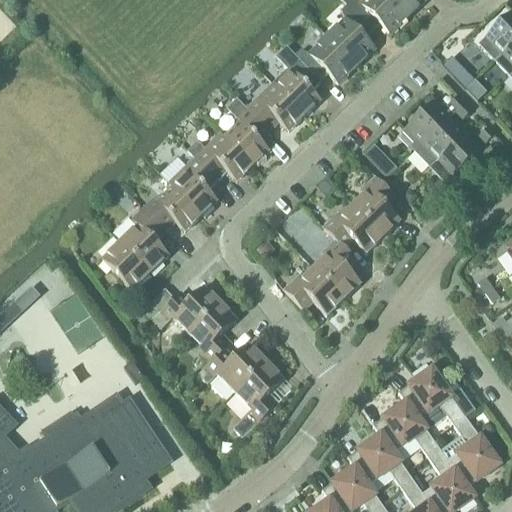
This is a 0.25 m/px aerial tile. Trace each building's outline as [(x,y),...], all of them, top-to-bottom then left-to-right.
[(389,37),(407,20),(387,0),(367,0),(362,6),(356,0),(340,0),(340,1),(346,8),(367,30),(375,22),(389,37)] [(422,0),(387,0),(407,20),(425,2),(422,0)] [(359,37),(367,30),(346,8),(340,13),(345,23),(327,40),(356,69),(374,52),(359,37)] [(511,16),(478,49),(493,65),(511,46),(511,16)] [(337,86),(356,69),(327,40),(310,56),(301,52),(295,58),(299,62),(306,68),(313,76),(316,79),(323,72),(337,86)] [(511,76),(511,46),(493,65),(508,80),(509,80),(511,76)] [(303,86),(313,76),(306,68),(299,62),(295,58),(287,49),(274,62),(285,73),(272,86),(304,119),(315,108),(312,105),(317,100),(303,86)] [(471,83),(460,71),(453,78),(464,90),(471,83)] [(473,85),(466,92),(477,104),(484,97),(473,85)] [(289,127),(292,130),(304,119),(272,86),(246,111),(269,134),(278,125),(284,132),(289,127)] [(246,111),(237,101),(226,112),(239,125),(224,139),(252,169),(263,158),(260,155),(265,150),(259,144),(269,134),(246,111)] [(464,108),(457,101),(448,109),(455,117),(464,108)] [(433,108),(403,136),(418,152),(448,124),(455,117),(448,109),(444,113),(440,109),(437,112),(433,108)] [(471,116),(464,108),(455,117),(462,124),(471,116)] [(418,152),(414,155),(430,171),(463,139),(448,124),(418,152)] [(494,139),(487,132),(479,140),(485,147),(494,139)] [(240,180),(252,169),(224,139),(208,154),(196,142),(186,152),(195,161),(217,184),(226,175),(233,182),(237,177),(240,180)] [(478,154),(463,139),(430,171),(445,187),(456,175),(465,184),(479,170),(471,161),(478,154)] [(206,194),(217,184),(195,161),(184,171),(188,174),(172,189),(201,218),(212,208),(208,205),(213,201),(206,194)] [(386,165),(377,173),(385,181),(394,173),(386,165)] [(369,193),(352,209),(382,241),(400,224),(385,210),(395,201),(376,181),(365,190),(369,193)] [(189,230),(201,218),(172,189),(156,204),(153,202),(143,211),(163,232),(166,236),(176,226),(181,231),(185,227),(189,230)] [(382,241),(352,209),(335,225),(332,222),(322,231),(335,244),(343,252),(353,243),(366,256),(382,241)] [(163,232),(143,211),(132,221),(138,227),(120,245),(150,276),(168,258),(152,242),(163,232)] [(274,254),(266,244),(255,253),(263,263),(274,254)] [(345,273),(355,264),(343,252),(335,244),(326,252),(329,256),(313,272),(343,304),(360,287),(345,273)] [(150,276),(120,245),(101,262),(131,294),(149,276),(150,276)] [(343,304),(313,272),(296,288),(293,285),(284,293),(302,314),(311,305),(326,320),(343,304)] [(485,282),(477,287),(485,297),(492,292),(485,282)] [(21,298),(28,306),(39,296),(32,288),(21,298)] [(203,290),(183,310),(174,300),(150,323),(160,333),(173,320),(188,336),(218,306),(203,290)] [(174,300),(165,291),(142,313),(150,323),(174,300)] [(499,302),(492,292),(485,297),(492,307),(499,302)] [(218,306),(188,336),(205,353),(201,357),(209,366),(225,351),(226,352),(231,348),(221,338),(236,324),(218,306)] [(225,351),(209,366),(197,377),(207,387),(216,378),(233,395),(264,365),(248,348),(234,361),(226,352),(225,351)] [(142,379),(131,363),(122,368),(134,385),(142,379)] [(283,385),(264,365),(233,395),(230,398),(247,417),(231,431),(241,442),(277,407),(269,398),(283,385)] [(465,422),(432,374),(398,398),(399,399),(399,398),(405,407),(406,407),(418,424),(439,409),(454,430),(465,422)] [(0,511),(61,511),(70,507),(73,511),(122,511),(152,493),(147,483),(172,466),(129,401),(122,405),(116,397),(80,421),(77,416),(73,418),(70,416),(41,435),(44,441),(30,450),(28,447),(19,454),(5,440),(18,428),(0,409),(0,511)] [(439,454),(418,424),(406,407),(405,407),(372,430),(373,431),(374,431),(380,440),(380,439),(392,456),(413,442),(428,462),(439,454)] [(499,469),(465,422),(454,430),(460,440),(439,454),(466,492),(466,491),(499,469)] [(414,487),(392,456),(380,439),(380,440),(347,463),(348,464),(348,463),(354,472),(355,472),(367,489),(388,474),(403,495),(414,487)] [(422,498),(431,511),(457,511),(473,501),(466,491),(466,492),(439,454),(428,462),(443,483),(422,498)] [(382,511),(367,489),(355,472),(354,472),(321,495),(322,496),(323,496),(329,505),(329,504),(334,511),(355,511),(362,507),(366,511),(382,511)] [(431,511),(422,498),(414,487),(403,495),(414,511),(431,511)]
